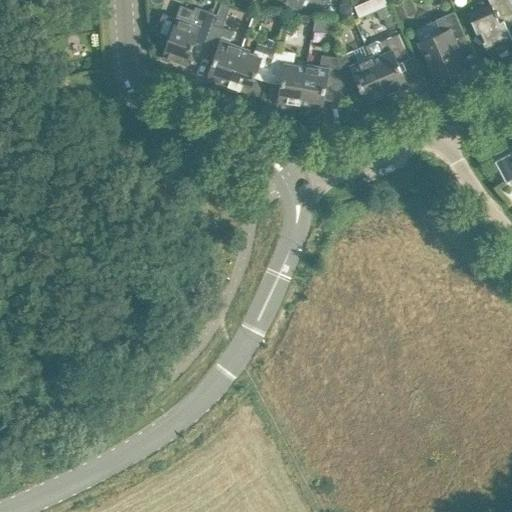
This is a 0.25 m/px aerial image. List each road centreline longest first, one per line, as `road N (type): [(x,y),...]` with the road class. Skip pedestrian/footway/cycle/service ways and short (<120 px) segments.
road 1 (unclassified): [(5,511),(129,452),(207,391),(252,332),(294,241),(291,185)]
road 2 (residential): [(291,185),(255,150),(150,107),(128,68),(124,0)]
road 3 (residential): [(291,185),(437,125)]
road 4 (residential): [(511,235),(437,125)]
